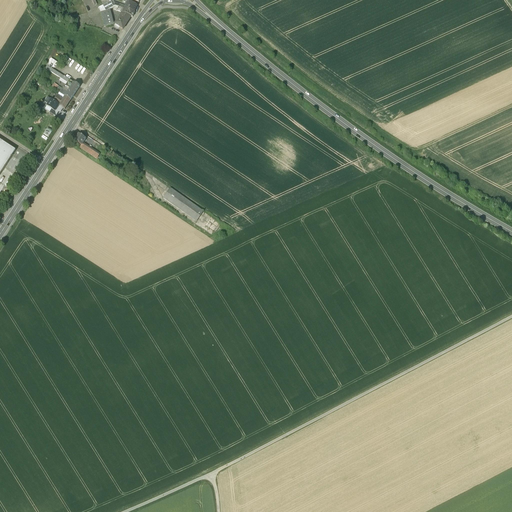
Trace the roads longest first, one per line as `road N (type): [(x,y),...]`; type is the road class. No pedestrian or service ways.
road 1 (primary): [(190,0),(335,117),(511,231)]
road 2 (track): [(210,473),(511,316)]
road 3 (track): [(511,106),(413,149),(229,11)]
road 4 (primary): [(157,0),(0,233)]
